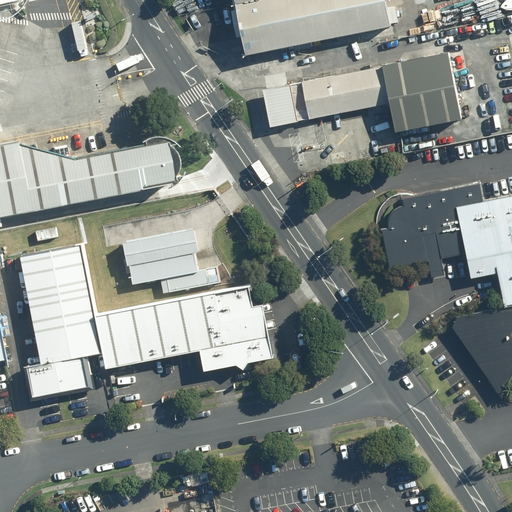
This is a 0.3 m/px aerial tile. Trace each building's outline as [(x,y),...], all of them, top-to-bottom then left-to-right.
[(238,0),(249,55),(395,26),(389,0),(238,0)] [(452,53),(266,89),(273,125),(394,102),(399,130),(465,118),(452,53)] [(144,137),(145,141),(73,155),(17,140),(0,142),(0,213),(170,180),(170,184),(175,181),(178,178),(181,173),(173,174),(177,168),(179,161),(177,153),(173,147),(167,142),(174,140),(165,135),(154,134),(144,137)] [(511,194),(487,200),(483,181),(405,197),(407,204),(403,205),(397,209),(392,215),(391,222),(392,228),(385,230),(393,268),(430,260),(434,277),(447,274),(444,258),(471,252),(476,276),(503,271),(510,305),(460,315),(456,325),(505,396),(511,381),(511,194)] [(126,240),(134,281),(162,276),(165,289),(221,278),(218,263),(201,267),(197,250),(201,249),(197,226),(126,240)] [(78,246),(22,256),(40,362),(97,352),(78,246)] [(20,258),(10,259),(13,281),(23,280),(20,258)] [(12,281),(8,259),(0,259),(0,265),(3,282),(12,281)] [(12,282),(3,284),(7,304),(16,303),(12,282)] [(25,286),(16,287),(21,309),(29,307),(25,286)] [(93,318),(99,354),(102,370),(207,351),(210,368),(272,357),(260,288),(93,318)] [(85,358),(44,365),(30,367),(35,395),(90,386),(85,358)]
